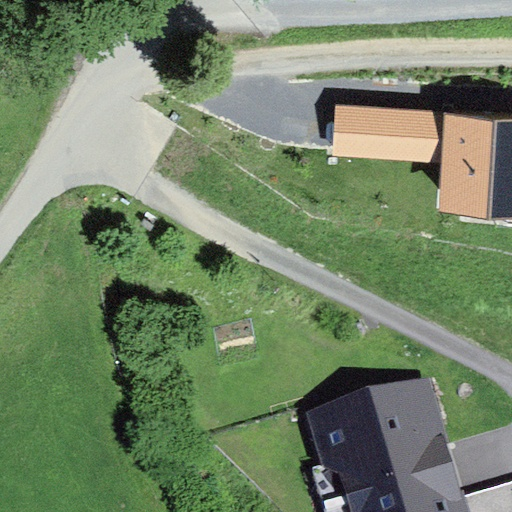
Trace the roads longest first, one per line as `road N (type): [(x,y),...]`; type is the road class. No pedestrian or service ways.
road 1 (track): [(75,150),(511,388)]
road 2 (track): [(108,99),(301,62),(511,54)]
road 3 (track): [(108,99),(141,38),(250,8),(467,0)]
road 4 (residential): [(0,240),(108,99)]
